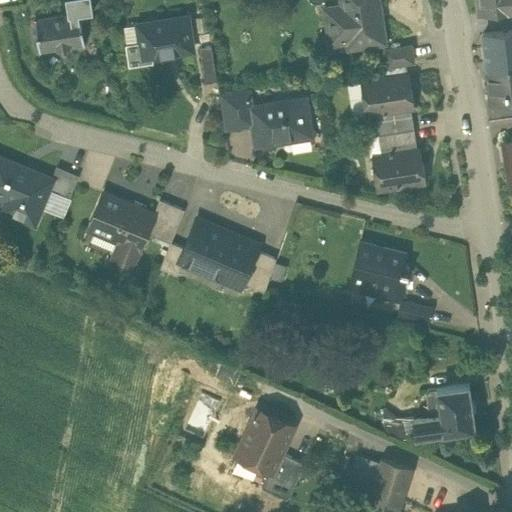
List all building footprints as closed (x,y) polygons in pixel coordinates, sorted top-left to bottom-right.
[(67,0),(69,12),(35,17),(40,50),(85,43),(81,12),(94,10),(92,0),(67,0)] [(379,0),(341,0),(342,3),(325,6),(329,32),(356,28),(359,45),(386,40),(379,0)] [(511,0),(479,0),(481,13),(511,9),(511,0)] [(188,14),(125,25),(131,63),(153,59),(152,55),(193,48),(188,14)] [(511,29),(483,33),(488,68),(511,65),(511,29)] [(210,32),(198,34),(200,46),(212,44),(210,32)] [(218,80),(212,44),(200,46),(206,82),(218,80)] [(412,44),(385,48),(388,64),(414,60),(412,44)] [(511,65),(488,68),(492,104),(511,101),(511,65)] [(408,73),(352,82),(349,86),(353,111),(357,115),(376,112),(411,106),(413,106),(408,73)] [(249,86),(220,91),(226,126),(253,122),(251,105),(252,105),(249,86)] [(252,105),(251,105),(253,122),(257,144),(312,135),(306,97),(252,105)] [(411,106),(376,112),(379,133),(415,127),(411,106)] [(415,127),(379,133),(382,153),(418,148),(415,127)] [(382,153),(374,155),(379,188),(425,181),(420,148),(418,148),(382,153)] [(52,176),(0,154),(0,193),(8,197),(9,194),(20,198),(14,213),(35,222),(50,187),(54,177),(52,176)] [(80,173),(57,164),(52,176),(54,177),(50,187),(70,195),(80,173)] [(155,211),(104,190),(88,227),(120,240),(113,255),(134,263),(147,231),(155,212),(155,211)] [(185,208),(160,198),(155,211),(155,212),(147,231),(171,241),(172,240),(185,208)] [(260,242),(197,216),(185,245),(179,260),(182,262),(241,287),(243,281),(257,248),(260,242)] [(182,262),(179,260),(185,245),(172,240),(171,241),(161,266),(177,273),(182,262)] [(408,252),(360,240),(351,278),(384,286),(382,294),(401,298),(407,276),(408,276),(409,271),(403,270),(408,252)] [(277,256),(257,248),(243,281),(265,290),(277,256)] [(433,307),(411,301),(408,315),(430,320),(433,307)] [(469,383),(427,389),(431,414),(415,416),(415,414),(414,414),(417,435),(459,429),(460,438),(477,436),(469,383)] [(414,414),(399,416),(386,407),(387,432),(402,437),(417,435),(414,414)] [(293,424),(259,408),(238,453),(271,469),(272,469),(281,450),(293,424)] [(305,462),(281,450),(272,469),(271,469),(263,486),(288,498),(305,462)] [(381,461),(358,454),(346,493),(369,500),(368,503),(397,511),(398,511),(413,466),(382,457),(381,461)]
